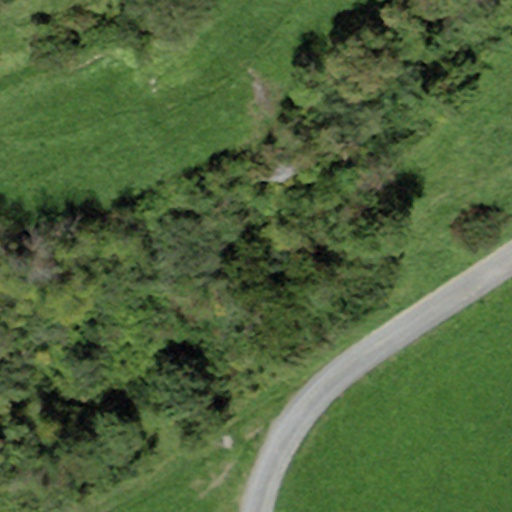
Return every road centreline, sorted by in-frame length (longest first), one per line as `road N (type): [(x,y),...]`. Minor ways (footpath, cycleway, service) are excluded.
road 1 (track): [(252,511),(306,396),(511,257)]
road 2 (track): [(92,511),(306,396)]
